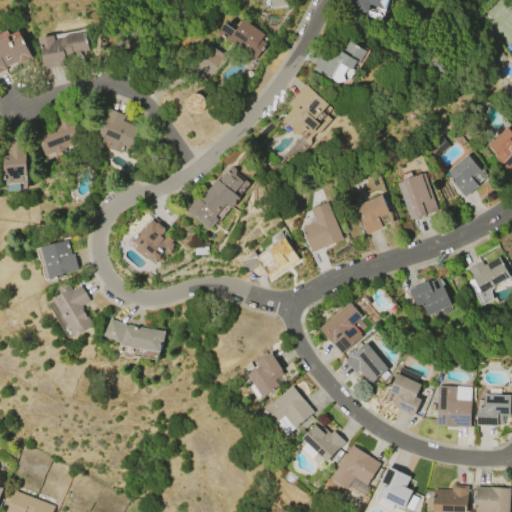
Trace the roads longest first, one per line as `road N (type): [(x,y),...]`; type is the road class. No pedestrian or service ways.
road 1 (residential): [(295,307),(221,289),(140,299),(105,274),(99,250),(114,208),(197,171),(251,121),(327,0)]
road 2 (residential): [(295,307),(296,333),(313,365),(366,420),(456,459),(511,456)]
road 3 (residential): [(511,206),(441,245),(339,277),(295,307)]
road 4 (residential): [(197,171),(150,107),(125,91),(86,89),(25,109)]
